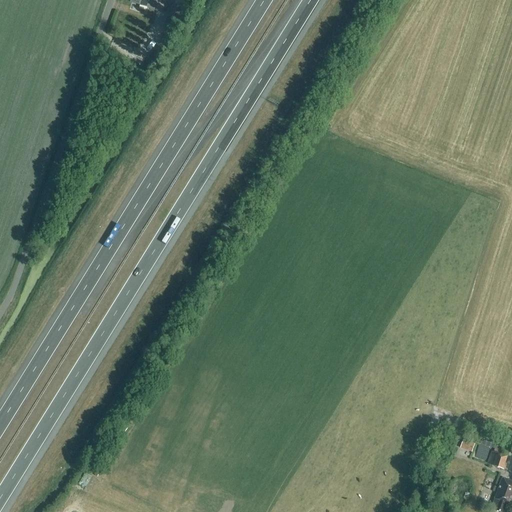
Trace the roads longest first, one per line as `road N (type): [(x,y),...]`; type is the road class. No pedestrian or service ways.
road 1 (motorway): [(0,500),(311,0)]
road 2 (motorway): [(263,0),(0,423)]
road 3 (unclassified): [(0,314),(20,280),(111,0)]
